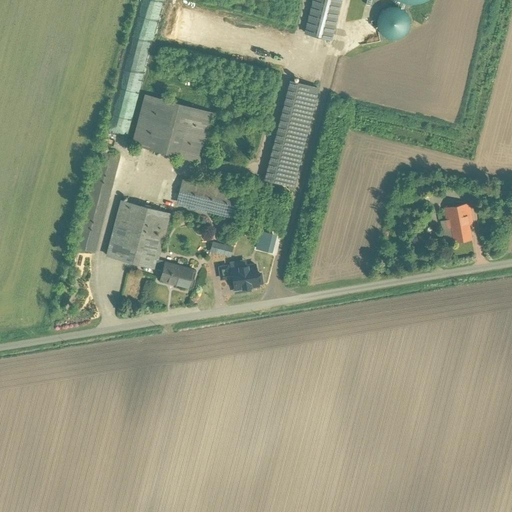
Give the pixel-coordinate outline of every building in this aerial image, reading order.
[(311,0),(304,32),(332,39),(341,0),(311,0)] [(389,37),(394,37),(399,36),(404,33),(407,29),(408,23),(408,18),(405,13),(402,10),(397,7),(392,7),(386,8),(382,11),(379,16),(378,21),(378,26),(380,31),(384,35),(389,37)] [(176,9),(167,35),(182,41),(191,14),(176,9)] [(136,36),(139,36),(138,42),(151,43),(152,32),(143,31),(143,32),(136,31),(136,36)] [(126,73),(144,76),(149,45),(131,42),(126,73)] [(264,178),(294,186),(321,86),(290,78),(264,178)] [(214,111),(144,92),(130,143),(200,162),(214,111)] [(114,196),(122,154),(105,150),(99,177),(106,179),(103,194),(114,196)] [(239,190),(183,177),(177,203),(233,216),(239,190)] [(171,211),(120,197),(104,254),(155,268),(171,211)] [(446,241),(472,237),(469,223),(474,222),(470,201),(445,206),(447,218),(442,219),(446,241)] [(211,250),(232,255),(235,243),(214,238),(211,250)] [(158,277),(190,286),(196,267),(163,258),(158,277)]
